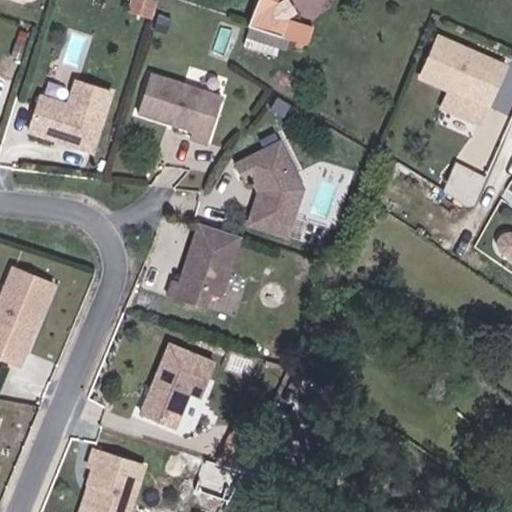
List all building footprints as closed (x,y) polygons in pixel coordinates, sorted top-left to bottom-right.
[(292,41),(298,23),(284,18),(276,3),(277,0),(257,0),(245,25),(292,41)] [(298,23),(292,41),(304,45),(309,26),(298,23)] [(508,75),(443,44),(425,83),(489,113),(508,75)] [(155,71),(144,110),(199,125),(197,132),(214,138),(227,92),(155,71)] [(47,101),(37,137),(102,154),(118,93),(81,84),(75,108),(47,101)] [(489,113),(454,97),(445,115),(481,131),(489,113)] [(268,187),(259,219),(296,230),(310,183),(284,137),(244,158),(253,178),(261,174),(268,187)] [(485,184),(455,170),(442,197),(470,215),(485,184)] [(250,232),(208,220),(191,279),(184,277),(179,293),(216,304),(220,290),(232,293),(250,232)] [(504,253),(511,258),(511,232),(511,233),(510,233),(508,233),(507,234),(505,234),(504,235),(503,236),(502,237),(500,239),(500,241),(499,242),(499,244),(499,245),(500,248),(501,249),(501,251),(502,252),(504,253)] [(10,271),(0,305),(0,345),(6,347),(1,361),(27,369),(53,284),(10,271)] [(216,361),(170,347),(148,419),(183,430),(194,393),(205,397),(216,361)] [(231,429),(212,465),(236,474),(256,437),(231,429)] [(92,485),(83,511),(127,511),(142,466),(91,450),(86,465),(91,467),(86,483),(92,485)] [(83,511),(92,485),(86,483),(76,511),(83,511)]
